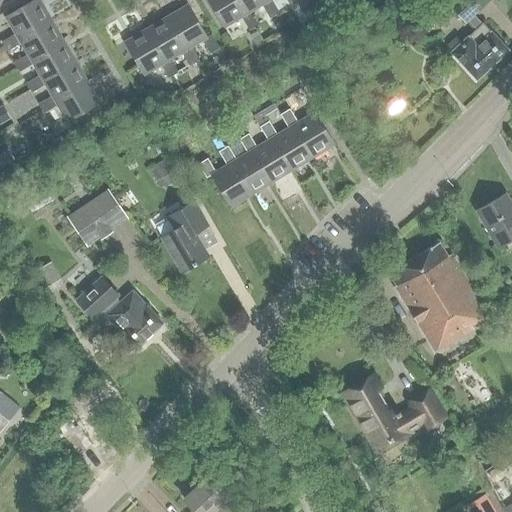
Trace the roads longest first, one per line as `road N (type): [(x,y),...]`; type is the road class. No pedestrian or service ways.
road 1 (unclassified): [(236,359),(511,81)]
road 2 (unclassified): [(86,511),(236,359)]
road 3 (residential): [(324,511),(236,359)]
